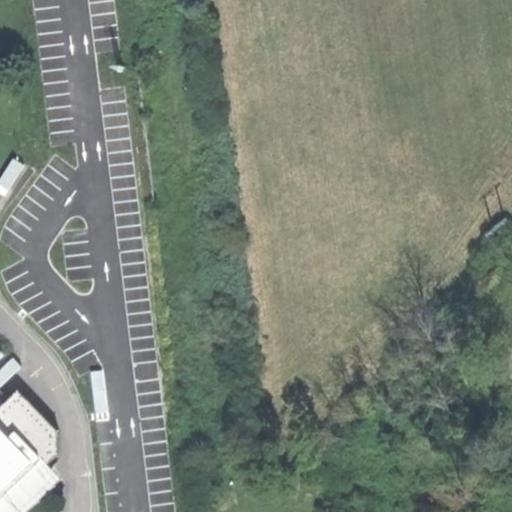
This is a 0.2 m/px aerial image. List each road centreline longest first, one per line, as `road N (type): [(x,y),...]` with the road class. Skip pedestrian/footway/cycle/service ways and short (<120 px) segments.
road 1 (unknown): [(71,426),(96,364),(97,156)]
road 2 (unknown): [(71,426),(66,401),(0,316)]
